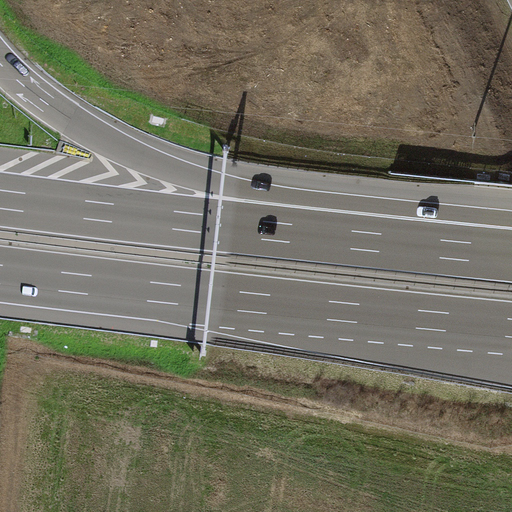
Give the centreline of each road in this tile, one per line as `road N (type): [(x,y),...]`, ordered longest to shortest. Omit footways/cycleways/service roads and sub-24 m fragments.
road 1 (motorway): [(511,244),(173,170),(70,119),(0,62)]
road 2 (motorway): [(0,273),(511,328)]
road 3 (motorway): [(511,247),(336,237),(0,198)]
